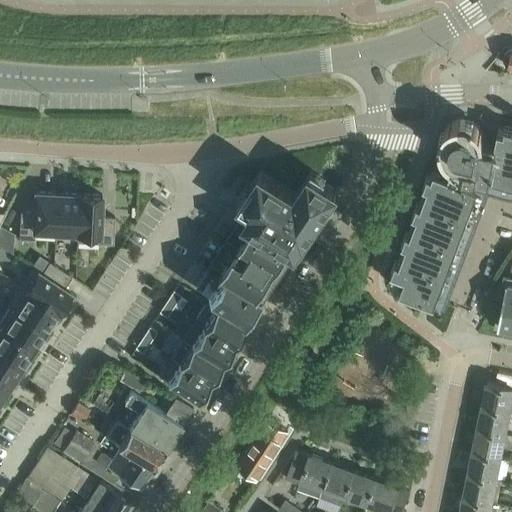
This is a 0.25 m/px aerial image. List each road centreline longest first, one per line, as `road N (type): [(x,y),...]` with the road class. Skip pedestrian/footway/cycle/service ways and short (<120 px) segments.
road 1 (residential): [(380,128),(372,169),(342,229),(159,511)]
road 2 (residential): [(0,484),(183,203),(191,152)]
road 3 (tertiary): [(365,56),(170,80),(0,75)]
road 4 (residential): [(0,147),(191,152)]
road 5 (residential): [(191,152),(380,128)]
road 6 (residential): [(428,511),(461,359)]
road 7 (tertiary): [(365,56),(417,42),(486,0)]
